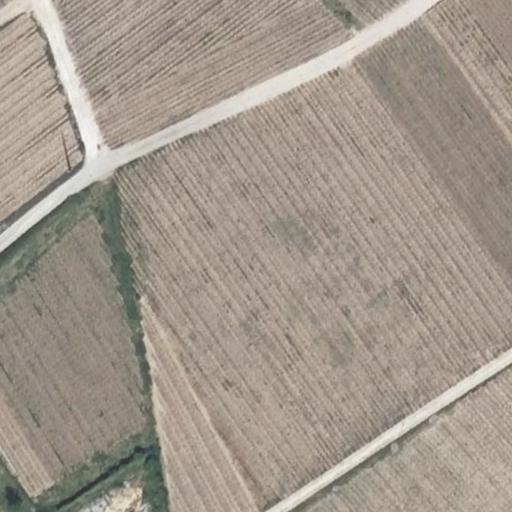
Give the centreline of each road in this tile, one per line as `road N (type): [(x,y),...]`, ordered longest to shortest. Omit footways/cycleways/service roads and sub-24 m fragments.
road 1 (track): [(431,0),(362,48),(102,160),(44,0)]
road 2 (unclassified): [(102,160),(0,238)]
